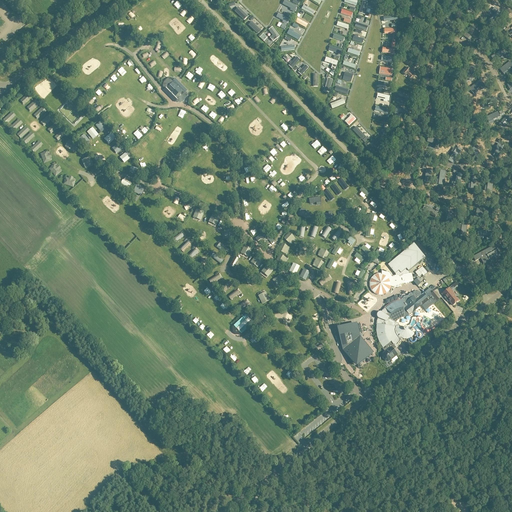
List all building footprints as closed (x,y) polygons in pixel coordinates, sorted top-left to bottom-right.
[(357,0),(353,0),(353,2),(348,0),(346,0),(344,8),(349,10),(351,5),(356,7),(359,0),(357,0)] [(178,10),(182,6),(178,2),(174,6),(178,10)] [(361,15),(366,17),(367,14),(371,15),(372,11),(368,10),(370,5),(365,3),(361,15)] [(302,10),(314,16),(316,12),(304,5),(302,10)] [(495,14),(488,21),(491,24),(502,14),(495,7),(491,11),(495,14)] [(238,8),(235,12),(244,21),(248,17),(238,8)] [(413,17),(414,17),(417,16),(418,22),(425,20),(424,15),(421,16),(421,13),(414,14),(412,15),(413,17)] [(443,19),(446,28),(448,28),(448,25),(453,24),(451,17),(443,19)] [(297,18),(294,22),(306,28),(308,23),(297,18)] [(288,34),(301,42),(304,36),(303,36),(306,31),(301,29),(293,25),(288,34)] [(273,27),(269,30),(273,36),(270,38),(273,42),(280,37),(273,27)] [(266,40),(265,41),(270,48),(274,44),(265,34),(262,36),(266,40)] [(417,50),(424,49),(423,44),(421,44),(420,42),(413,43),(414,46),(416,45),(417,50)] [(444,48),(445,57),(448,57),(448,55),(453,54),(452,50),(455,50),(455,47),(444,48)] [(82,60),(86,57),(81,50),(77,53),(82,60)] [(335,55),(342,57),(343,52),(331,50),(329,57),(334,58),(335,55)] [(120,61),(125,56),(121,52),(116,57),(120,61)] [(298,57),(290,66),(293,69),(301,60),(298,57)] [(235,60),(231,64),(235,68),(239,65),(235,60)] [(130,70),(133,67),(128,61),(125,64),(130,70)] [(303,76),(310,69),(306,65),(299,73),(303,76)] [(395,79),(395,71),(382,71),(382,78),(395,79)] [(406,75),(413,85),(419,80),(411,71),(406,75)] [(113,76),(110,80),(116,85),(119,81),(113,76)] [(164,89),(163,90),(175,102),(176,101),(178,102),(181,103),(183,102),(185,101),(186,99),(187,96),(187,94),(186,92),(187,91),(175,79),(174,80),(172,79),(170,79),(167,80),(166,81),(164,83),(164,85),(164,87),(164,89)] [(152,85),(145,89),(149,94),(155,89),(152,85)] [(336,93),(349,97),(351,92),(337,88),(336,93)] [(229,96),(233,99),(237,94),(234,91),(229,96)] [(22,101),(26,105),(33,97),(30,93),(22,101)] [(273,101),(273,102),(277,99),(273,94),(267,99),(270,103),(273,101)] [(280,109),(284,105),(279,100),(276,104),(280,109)] [(331,104),(333,110),(347,107),(346,101),(331,104)] [(30,109),(32,112),(40,104),(38,102),(30,109)] [(387,120),(390,115),(381,108),(377,113),(387,120)] [(44,109),(36,116),(39,119),(47,111),(44,109)] [(161,122),(166,120),(164,112),(158,114),(161,122)] [(500,118),(498,112),(485,117),(487,123),(500,118)] [(6,120),(8,123),(17,116),(14,113),(6,120)] [(48,116),(42,122),(46,126),(52,119),(48,116)] [(358,119),(348,128),(355,135),(364,146),(373,138),(372,138),(360,125),(358,119)] [(21,121),(13,127),(15,130),(23,123),(21,121)] [(101,122),(96,125),(100,130),(104,126),(101,122)] [(92,128),(88,132),(91,137),(96,133),(92,128)] [(153,132),(149,135),(154,141),(158,138),(153,132)] [(111,134),(106,138),(110,142),(115,138),(111,134)] [(31,135),(24,141),(27,143),(34,138),(31,135)] [(84,135),(79,139),(83,143),(88,140),(84,135)] [(378,138),(375,140),(377,144),(373,146),(376,150),(383,145),(378,138)] [(119,143),(114,147),(118,152),(123,148),(119,143)] [(127,153),(122,156),(126,161),(130,157),(127,153)] [(349,173),(345,176),(350,183),(354,180),(349,173)] [(102,182),(108,178),(104,174),(98,178),(102,182)] [(511,177),(507,176),(503,187),(507,189),(511,177)] [(133,182),(125,177),(119,187),(126,192),(133,182)] [(342,179),(338,182),(343,189),(347,186),(342,179)] [(145,188),(137,184),(133,192),(141,196),(145,188)] [(335,184),(331,187),(336,194),(340,191),(335,184)] [(360,190),(366,197),(369,194),(364,187),(360,190)] [(327,190),(324,193),(329,199),(333,197),(327,190)] [(316,197),(323,207),(327,204),(319,194),(316,197)] [(303,199),(311,208),(315,204),(307,195),(303,199)] [(425,205),(421,210),(435,219),(438,213),(425,205)] [(204,212),(196,209),(193,218),(195,218),(196,216),(202,218),(204,212)] [(379,214),(387,218),(389,214),(381,210),(379,214)] [(137,220),(142,215),(139,212),(134,216),(137,220)] [(220,217),(213,214),(209,222),(211,223),(212,220),(217,223),(220,217)] [(331,230),(327,227),(322,234),(326,237),(331,230)] [(234,237),(232,229),(224,231),(224,233),(227,232),(228,238),(234,237)] [(342,234),(338,230),(333,237),(337,240),(342,234)] [(271,244),(274,242),(266,232),(265,232),(255,239),(258,242),(259,241),(261,244),(267,245),(270,242),(271,244)] [(179,234),(172,239),(175,243),(182,238),(179,234)] [(292,234),(286,240),(291,245),(297,240),(292,234)] [(123,248),(128,243),(124,239),(119,244),(123,248)] [(186,243),(179,249),(183,253),(189,247),(186,243)] [(383,270),(381,270),(381,275),(378,275),(375,277),(372,279),(371,283),(371,287),(372,291),(375,293),(379,295),(382,295),(386,293),(389,290),(390,287),(394,287),(398,287),(401,285),(405,284),(409,283),(413,282),(412,274),(409,274),(409,272),(426,258),(414,243),(388,265),(395,274),(395,276),(393,277),(393,276),(389,272),(383,270)] [(285,254),(290,249),(286,245),(281,250),(285,254)] [(335,255),(341,247),(338,245),(332,253),(335,255)] [(395,254),(401,249),(397,245),(391,250),(395,254)] [(496,245),(473,257),(475,262),(480,259),(482,261),(483,261),(485,265),(486,267),(488,271),(493,268),(491,265),(490,262),(497,259),(501,257),(497,249),(498,249),(496,245)] [(229,251),(223,246),(220,249),(226,255),(229,251)] [(252,249),(245,246),(241,254),(243,254),(244,252),(249,255),(252,249)] [(193,251),(187,257),(190,261),(196,255),(193,251)] [(358,253),(355,256),(362,263),(365,260),(358,253)] [(224,260),(217,255),(214,258),(220,264),(224,260)] [(263,260),(257,256),(251,262),(252,264),(254,261),(259,265),(263,260)] [(332,267),(335,261),(332,260),(327,267),(332,270),(334,268),(332,267)] [(274,270),(268,265),(262,272),(263,273),(265,271),(270,275),(274,270)] [(298,269),(292,266),(289,272),(295,275),(298,269)] [(419,278),(420,281),(425,278),(420,268),(414,271),(418,279),(419,278)] [(308,275),(302,272),(300,277),(305,280),(308,275)] [(216,276),(209,280),(211,285),(218,280),(216,276)] [(284,282),(280,276),(273,280),(274,282),(276,280),(280,285),(284,282)] [(325,278),(318,282),(321,286),(328,282),(325,278)] [(226,284),(221,290),(224,293),(230,287),(226,284)] [(452,306),(458,301),(454,295),(455,295),(450,288),(442,294),(448,302),(449,301),(452,306)] [(235,291),(228,297),(231,301),(238,296),(235,291)] [(269,296),(272,300),(277,295),(274,291),(269,296)] [(382,355),(382,356),(383,358),(385,360),(388,362),(397,355),(393,350),(396,348),(400,345),(401,342),(402,339),(403,339),(407,339),(411,338),(414,334),(408,331),(408,330),(408,329),(407,329),(407,328),(406,328),(405,328),(404,328),(404,329),(397,326),(398,325),(395,323),(397,321),(399,319),(402,318),(404,318),(404,317),(409,317),(408,315),(409,315),(413,312),(421,306),(425,311),(434,304),(441,298),(435,291),(431,294),(431,295),(427,298),(424,294),(421,296),(420,295),(418,293),(418,292),(417,292),(416,292),(415,292),(415,293),(414,293),(414,294),(414,295),(414,296),(410,300),(409,299),(407,298),(405,298),(404,298),(403,299),(402,300),(396,302),(391,304),(390,305),(385,308),(381,313),(380,313),(379,313),(378,314),(377,314),(377,315),(377,316),(377,317),(377,318),(378,318),(378,319),(378,320),(377,322),(377,325),(376,331),(377,337),(379,343),(383,348),(385,347),(388,350),(387,350),(385,352),(385,353),(382,355)] [(262,304),(269,301),(265,293),(264,294),(265,296),(260,299),(262,304)] [(244,302),(237,307),(240,311),(247,306),(244,302)] [(179,308),(182,311),(188,306),(184,303),(179,308)] [(190,309),(186,314),(190,318),(195,312),(190,309)] [(235,335),(240,335),(253,323),(253,318),(252,318),(251,317),(251,316),(246,315),(233,327),(233,332),(234,332),(236,334),(235,335)] [(200,316),(194,321),(197,325),(203,320),(200,316)] [(349,326),(338,329),(343,350),(349,357),(348,358),(350,360),(351,360),(354,364),(370,350),(360,338),(360,337),(359,335),(358,335),(356,324),(352,325),(352,324),(348,325),(349,326)] [(213,342),(217,346),(222,341),(218,338),(213,342)] [(258,349),(263,353),(267,347),(262,343),(258,349)] [(278,350),(283,355),(286,352),(281,347),(278,350)] [(271,360),(275,356),(272,352),(267,355),(271,360)] [(273,362),(278,367),(281,363),(276,358),(273,362)] [(249,376),(254,371),(251,367),(245,372),(249,376)] [(300,393),(304,399),(309,395),(306,390),(300,393)] [(287,407),(281,412),(284,415),(290,410),(287,407)] [(310,410),(306,412),(309,420),(314,417),(310,410)] [(290,421),(295,416),(293,413),(287,418),(290,421)]
